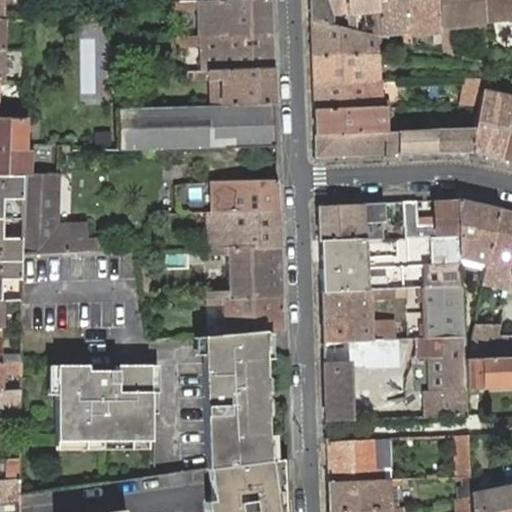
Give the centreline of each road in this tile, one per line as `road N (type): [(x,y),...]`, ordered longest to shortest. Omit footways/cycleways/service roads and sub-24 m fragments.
road 1 (residential): [(310,511),(300,178)]
road 2 (residential): [(511,182),(465,171),(300,178)]
road 3 (residential): [(300,178),(291,0)]
